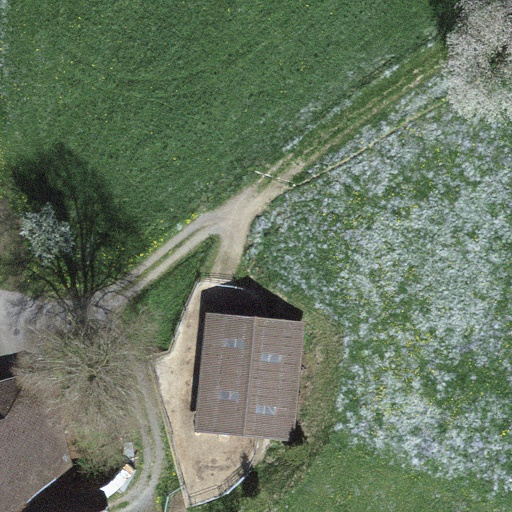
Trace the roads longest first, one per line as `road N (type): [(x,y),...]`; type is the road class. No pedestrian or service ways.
road 1 (track): [(0,305),(60,311),(114,295),(511,9)]
road 2 (track): [(112,507),(148,480),(153,447),(133,378),(97,303)]
